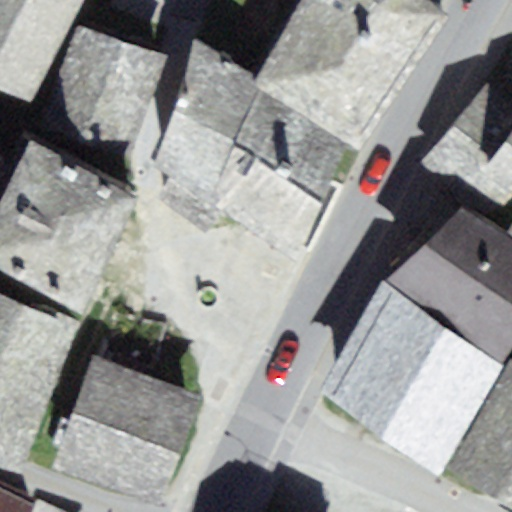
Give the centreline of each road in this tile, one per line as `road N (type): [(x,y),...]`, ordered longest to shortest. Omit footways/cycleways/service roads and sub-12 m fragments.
road 1 (residential): [(191,0),(142,173),(149,187),(316,306)]
road 2 (primary): [(316,306),(481,0)]
road 3 (residential): [(261,418),(435,511)]
road 4 (primary): [(261,418),(316,306)]
